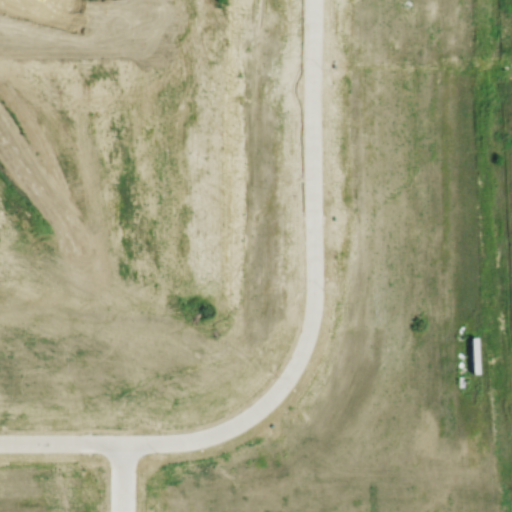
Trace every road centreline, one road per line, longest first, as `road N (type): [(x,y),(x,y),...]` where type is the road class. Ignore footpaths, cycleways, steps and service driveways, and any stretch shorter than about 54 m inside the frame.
road 1 (residential): [(292,367),(306,335),(309,293),(309,0)]
road 2 (residential): [(120,444),(207,436),(245,417),(292,367)]
road 3 (residential): [(0,442),(120,444)]
